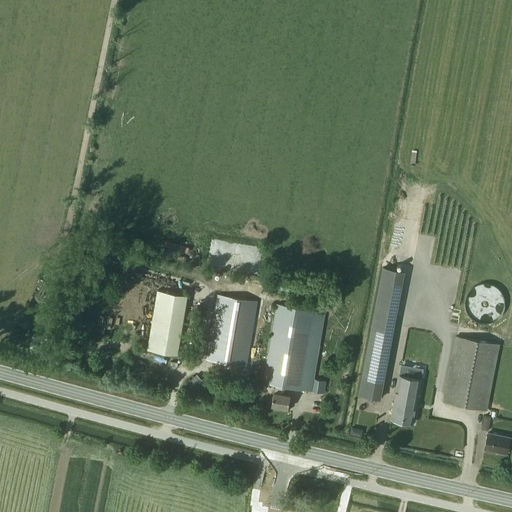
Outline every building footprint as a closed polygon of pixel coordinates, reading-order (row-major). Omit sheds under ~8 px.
[(84,141),(81,154),(87,156),(91,143),(84,141)] [(501,313),(503,286),(475,284),(475,297),(479,297),(479,302),(484,303),(484,311),(501,313)] [(177,355),(186,295),(156,290),(147,350),(177,355)] [(258,301),(217,294),(205,360),(247,367),(258,301)] [(326,380),(314,378),(325,312),(277,303),(263,383),(275,385),(283,387),(311,392),(324,394),(326,380)] [(413,423),(420,386),(436,390),(440,371),(424,368),(430,331),(408,327),(399,374),(391,419),(413,423)] [(455,336),(442,402),(488,410),(500,344),(455,336)] [(380,399),(382,386),(361,382),(359,395),(380,399)] [(290,395),(282,394),(283,387),(275,385),(271,406),(288,409),(290,395)] [(483,415),(482,429),(488,430),(490,416),(483,415)] [(349,433),(361,436),(362,430),(351,427),(349,433)] [(505,455),(505,453),(507,454),(509,446),(510,447),(511,439),(510,439),(510,437),(488,433),(484,449),(498,452),(498,454),(505,455)]
